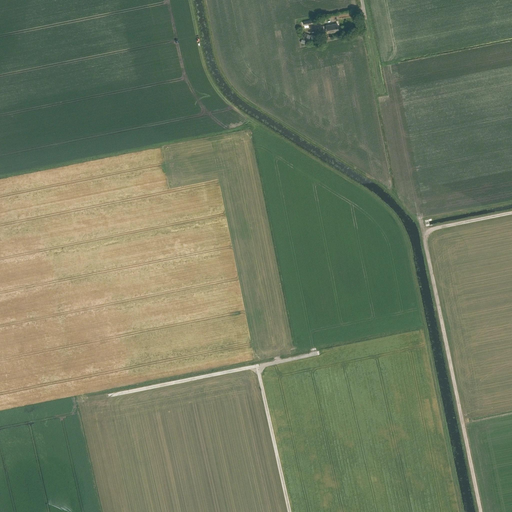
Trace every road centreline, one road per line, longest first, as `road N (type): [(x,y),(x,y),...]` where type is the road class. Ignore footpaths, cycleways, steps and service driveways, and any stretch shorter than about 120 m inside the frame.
road 1 (track): [(480,511),(419,207)]
road 2 (track): [(80,399),(311,354)]
road 3 (track): [(290,511),(258,368)]
